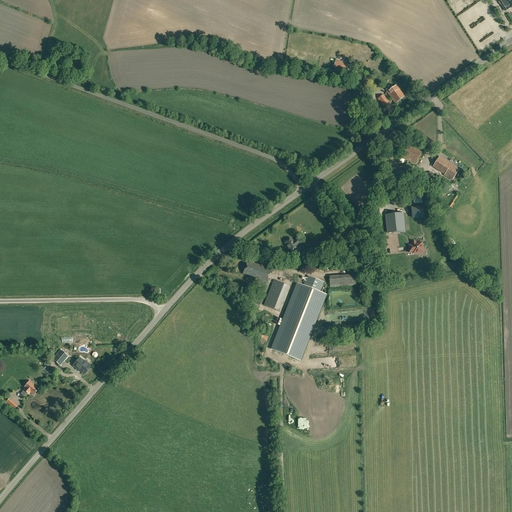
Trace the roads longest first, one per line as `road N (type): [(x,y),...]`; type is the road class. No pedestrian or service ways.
road 1 (unclassified): [(302,190),(278,161),(0,59)]
road 2 (tertiary): [(302,190),(511,40)]
road 3 (tertiary): [(0,500),(162,312)]
road 4 (tertiary): [(162,312),(205,266),(302,190)]
road 5 (unclassified): [(162,312),(137,299),(0,301)]
